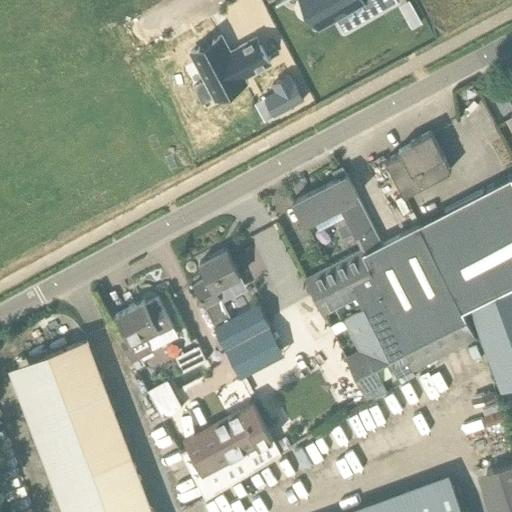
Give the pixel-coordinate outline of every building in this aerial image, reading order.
[(399,2),(397,0),(303,0),(319,27),(363,2),(372,17),(399,2)] [(406,18),(413,29),(422,24),(415,12),(406,18)] [(270,64),(256,38),(230,52),(221,36),(191,52),(205,80),(193,86),(202,102),(214,96),(215,99),(246,83),(243,78),(270,64)] [(303,100),(290,75),(272,85),(276,92),(265,98),(275,115),(303,100)] [(450,170),(432,133),(431,131),(411,141),(413,145),(386,159),(403,194),(450,170)] [(382,242),(356,192),(347,174),(293,201),(304,222),(338,205),(362,248),(364,251),(382,242)] [(511,176),(382,242),(364,251),(420,363),(476,335),(463,310),(511,284),(511,176)] [(425,184),(405,196),(412,208),(432,196),(425,184)] [(420,363),(364,251),(362,248),(305,278),(322,313),(337,306),(359,349),(346,356),(367,399),(387,389),(383,382),(375,367),(389,359),(398,374),(420,363)] [(241,378),(244,376),(258,369),(254,361),(282,347),(259,302),(230,316),(214,286),(240,273),(227,249),(200,262),(207,276),(192,282),(237,370),(241,378)] [(127,336),(121,340),(136,368),(145,364),(141,357),(153,351),(145,336),(157,330),(160,334),(173,326),(159,297),(146,303),(144,300),(116,314),(127,336)] [(153,511),(87,337),(11,366),(65,511),(153,511)] [(183,368),(207,360),(202,346),(179,353),(183,368)] [(147,389),(156,406),(172,398),(162,381),(147,389)] [(255,403),(184,441),(187,448),(181,452),(205,497),(281,452),(255,403)] [(339,511),(465,511),(454,476),(339,511)]
